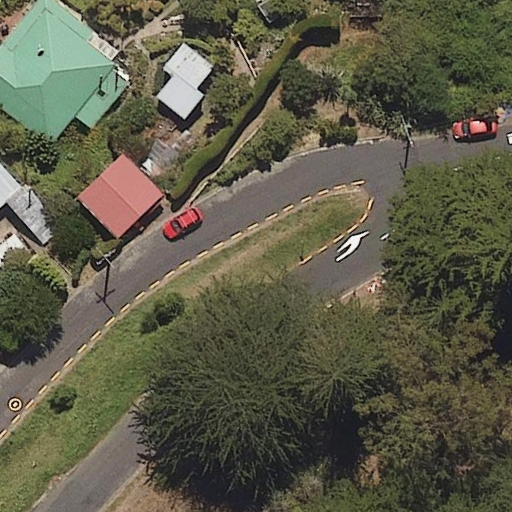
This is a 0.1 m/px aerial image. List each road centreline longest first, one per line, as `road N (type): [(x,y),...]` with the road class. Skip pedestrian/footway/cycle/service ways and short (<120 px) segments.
road 1 (residential): [(467,164),(406,154),(337,162),(251,198),(181,236),(107,292),(0,410)]
road 2 (residential): [(467,164),(232,336),(71,511)]
